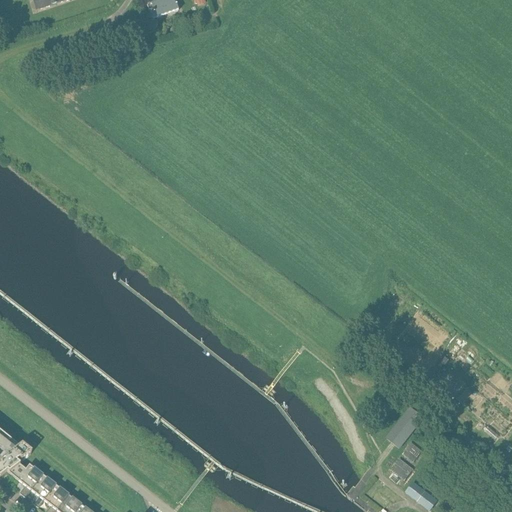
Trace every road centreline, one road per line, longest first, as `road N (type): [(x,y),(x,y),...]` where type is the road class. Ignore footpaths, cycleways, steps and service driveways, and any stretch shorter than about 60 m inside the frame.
road 1 (track): [(511,457),(431,393),(344,372),(338,378)]
road 2 (tertiary): [(148,496),(0,380)]
